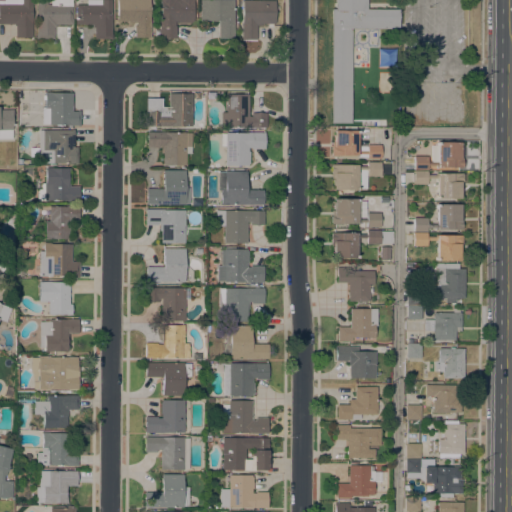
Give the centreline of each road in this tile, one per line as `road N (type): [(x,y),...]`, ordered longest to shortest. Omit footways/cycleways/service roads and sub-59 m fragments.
road 1 (residential): [(301,511),(301,0)]
road 2 (primary): [(504,511),(506,13)]
road 3 (residential): [(111,511),(114,72)]
road 4 (residential): [(300,73),(0,69)]
